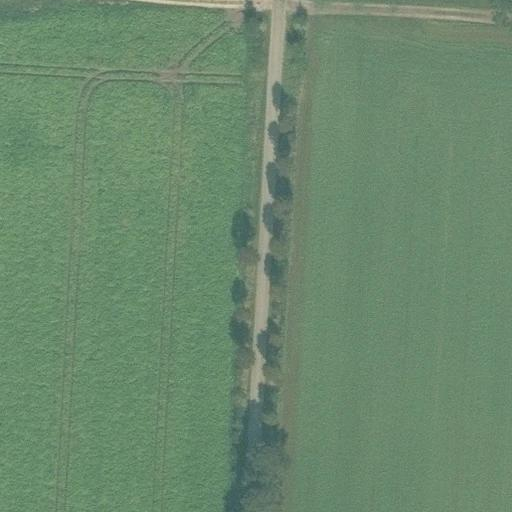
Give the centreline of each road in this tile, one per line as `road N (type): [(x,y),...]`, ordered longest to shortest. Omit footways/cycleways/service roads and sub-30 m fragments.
road 1 (unclassified): [(252,511),(277,0)]
road 2 (track): [(511,20),(167,0)]
